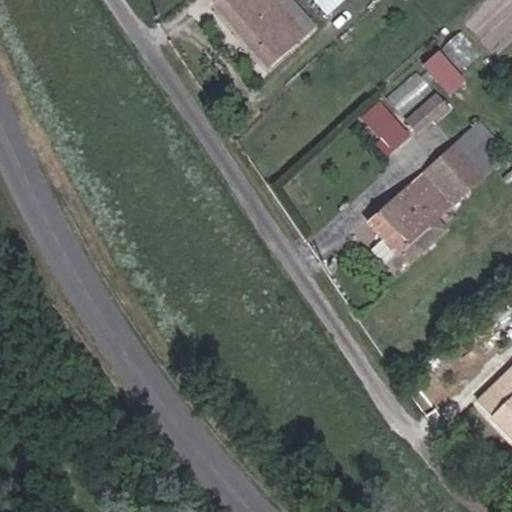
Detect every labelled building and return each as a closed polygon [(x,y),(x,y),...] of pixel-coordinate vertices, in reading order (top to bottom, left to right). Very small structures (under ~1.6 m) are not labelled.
[(250,0),(282,56),(324,32),(305,0),(250,0)] [(305,0),(324,32),(336,25),(323,0),(305,0)] [(381,0),(345,0),(353,15),(381,0)] [(451,92),(467,76),(438,48),(422,64),(451,92)] [(423,133),(456,104),(424,67),(391,96),(423,133)] [(392,152),(414,133),(383,97),(361,117),(392,152)] [(476,121),(370,219),(401,252),(507,154),(476,121)] [(511,362),(471,406),(511,444),(511,362)]
